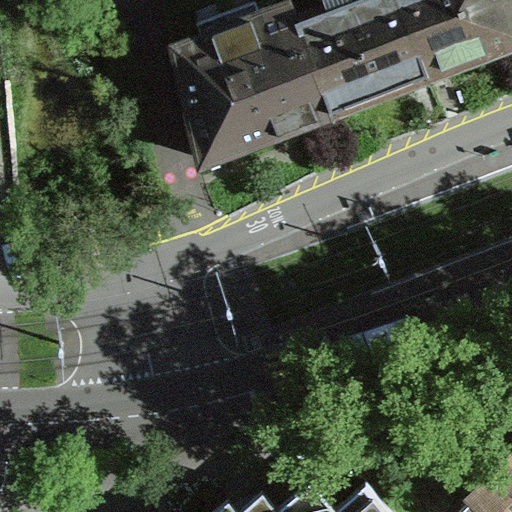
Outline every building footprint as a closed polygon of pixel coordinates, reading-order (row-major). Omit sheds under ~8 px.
[(230,147),(332,108),(297,16),(291,0),(176,44),(202,157),(230,147)] [(401,0),(339,0),(297,16),(332,108),(353,100),(428,71),(401,0)] [(511,0),(401,0),(428,71),(456,61),(511,39),(511,0)] [(496,415),(458,453),(483,478),(511,448),(511,425),(508,422),(500,414),(497,417),(496,415)] [(511,511),(511,448),(483,478),(472,489),(477,495),(486,486),(507,507),(501,511),(511,511)] [(211,511),(393,511),(365,480),(336,505),(312,477),(277,506),(263,489),(239,509),(229,497),(211,511)]
